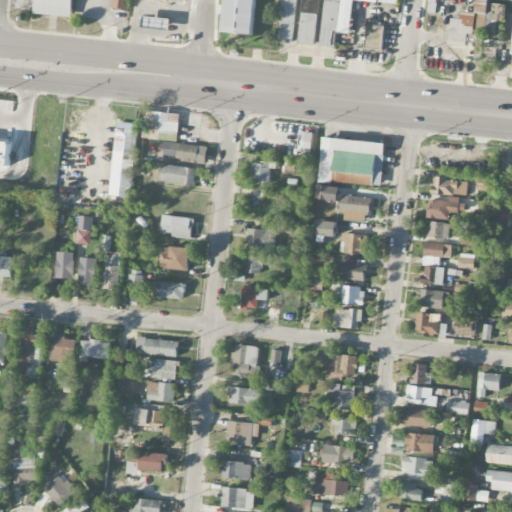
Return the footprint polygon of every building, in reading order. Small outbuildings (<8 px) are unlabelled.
[(72,18),(74,0),(35,0),(34,14),(72,18)] [(129,11),(129,0),(113,0),(113,10),(129,11)] [(224,0),(224,33),(254,35),(255,0),(224,0)] [(399,0),(281,0),(278,42),(294,44),(297,0),(324,0),(320,46),(335,47),(337,33),(350,34),(353,0),(399,5),(399,0)] [(318,0),(301,0),(299,44),(316,45),(318,0)] [(437,0),(429,0),(428,9),(436,10),(437,0)] [(505,5),(489,4),(488,0),(476,0),(475,13),(461,12),(460,20),(450,19),(449,37),(457,38),(456,44),(476,46),(474,58),(500,61),(505,5)] [(170,30),(170,19),(143,18),(143,29),(170,30)] [(366,49),(383,50),(384,26),(367,25),(366,49)] [(180,114),(154,113),(154,118),(145,117),(144,136),(179,138),(180,114)] [(112,196),(133,197),(136,124),(115,122),(112,196)] [(312,151),(312,133),(300,133),(299,151),(312,151)] [(0,167),(10,168),(11,140),(0,139),(0,167)] [(385,145),(378,144),(378,148),(369,148),(369,142),(324,139),(323,150),(384,154),(385,145)] [(162,159),(201,162),(202,146),(164,142),(162,159)] [(384,155),(322,151),(320,182),(382,186),(384,155)] [(272,163),(253,163),(252,183),(272,183),(272,163)] [(161,166),(161,183),(195,185),(195,168),(161,166)] [(432,179),(431,195),(467,196),(467,180),(432,179)] [(338,203),(340,188),(318,185),(316,200),(338,203)] [(366,214),(372,214),(373,198),(343,196),(342,220),(366,221),(366,214)] [(450,220),(450,213),(458,214),(459,202),(428,200),(427,219),(450,220)] [(509,207),(499,206),(498,227),(508,227),(509,207)] [(161,233),(172,234),(171,237),(192,240),(194,219),(163,215),(161,233)] [(93,218),(79,217),(78,244),(91,245),(93,218)] [(317,242),(326,243),(327,237),(335,238),(337,222),(319,221),(317,242)] [(450,223),(430,223),(429,238),(449,239),(450,223)] [(247,249),(273,250),(274,230),(247,230),(247,249)] [(366,255),(367,235),(344,234),(343,255),(366,255)] [(451,258),(452,246),(426,242),(423,265),(439,268),(441,257),(451,258)] [(190,248),(161,248),(161,270),(189,270),(190,248)] [(74,280),(74,253),(57,253),(56,279),(74,280)] [(476,270),(477,256),(460,255),(459,269),(476,270)] [(263,256),(244,256),(243,274),(262,274),(263,256)] [(13,258),(0,257),(0,277),(12,278),(13,258)] [(96,286),(97,259),(80,258),(79,285),(96,286)] [(340,280),(365,282),(366,266),(341,263),(340,280)] [(119,290),(119,266),(104,266),(103,289),(119,290)] [(441,286),(443,269),(424,267),(423,284),(441,286)] [(143,296),(143,276),(129,275),(128,295),(143,296)] [(323,290),(323,281),(311,280),(310,290),(323,290)] [(154,298),(185,299),(185,283),(154,282),(154,298)] [(335,303),(363,304),(363,287),(336,286),(335,303)] [(258,300),(268,300),(268,289),(242,288),(242,309),(258,310),(258,300)] [(443,310),(445,292),(419,289),(417,307),(443,310)] [(337,309),(336,328),(359,329),(360,310),(337,309)] [(319,325),(325,326),(327,313),(320,313),(319,325)] [(447,325),(441,325),(441,314),(417,314),(416,334),(446,335),(447,325)] [(475,336),(475,319),(456,319),(456,336),(475,336)] [(492,326),(483,325),(483,340),(491,341),(492,326)] [(35,360),(36,331),(20,330),(18,368),(27,368),(28,359),(35,360)] [(52,360),(74,363),(77,340),(48,336),(46,354),(53,355),(52,360)] [(145,356),(178,357),(179,341),(137,339),(137,352),(145,352),(145,356)] [(111,342),(81,341),(81,358),(110,359),(111,342)] [(233,377),(256,378),(258,347),(234,346),(233,377)] [(270,367),(279,368),(281,351),(272,350),(270,367)] [(358,356),(318,354),(317,366),(327,366),(327,380),(343,381),(343,375),(357,376),(358,356)] [(176,380),(178,362),(156,359),(154,378),(176,380)] [(427,374),(427,365),(412,365),(411,384),(431,385),(432,374),(427,374)] [(40,369),(28,367),(27,378),(39,380),(40,369)] [(500,391),(501,374),(479,373),(478,398),(486,398),(486,391),(500,391)] [(174,384),(149,383),(148,401),(173,402),(174,384)] [(353,410),(354,386),(328,384),(327,409),(353,410)] [(230,403),(259,407),(261,391),(232,387),(230,403)] [(433,388),(408,387),(407,404),(419,404),(418,407),(437,408),(437,397),(433,397),(433,388)] [(469,402),(447,402),(447,414),(468,415),(469,402)] [(487,416),(488,403),(475,402),(474,414),(487,416)] [(136,427),(164,429),(163,441),(170,441),(172,412),(137,410),(136,427)] [(432,410),(404,410),(403,426),(432,428),(432,410)] [(357,434),(358,419),(335,417),(334,433),(357,434)] [(271,427),(272,420),(260,418),(259,426),(271,427)] [(471,445),(483,446),(484,434),(495,435),(495,422),(472,421),(471,445)] [(55,436),(62,438),(64,423),(58,422),(55,436)] [(253,423),(228,422),(227,443),(252,444),(253,423)] [(101,428),(91,427),(91,443),(100,444),(101,428)] [(435,435),(405,434),(405,452),(434,453),(435,435)] [(323,463),(354,464),(355,447),(324,446),(323,463)] [(511,446),(488,446),(487,465),(511,465),(511,446)] [(302,451),(289,450),(288,467),(302,468),(302,451)] [(167,454),(127,452),(126,475),(140,475),(140,470),(167,471),(167,454)] [(36,458),(14,459),(15,484),(37,483),(36,458)] [(279,474),(280,462),(268,461),(266,472),(279,474)] [(222,479),(251,480),(252,463),(223,462),(222,479)] [(492,492),(511,492),(511,472),(488,471),(487,483),(492,483),(492,492)] [(332,474),(316,473),(315,495),(347,496),(347,482),(332,481),(332,474)] [(60,475),(44,491),(59,507),(76,492),(60,475)] [(459,484),(459,476),(447,476),(447,484),(459,484)] [(0,495),(9,488),(0,477),(0,495)] [(436,493),(442,494),(442,505),(457,506),(458,485),(436,484),(436,493)] [(400,498),(422,501),(423,487),(401,485),(400,498)] [(467,501),(477,501),(477,485),(467,485),(467,501)] [(254,490),(222,489),(221,508),(253,509),(254,490)] [(310,511),(312,501),(287,497),(285,511),(289,511),(310,511)] [(62,511),(82,511),(90,509),(86,499),(62,511)] [(162,511),(163,501),(128,499),(127,511),(162,511)]
